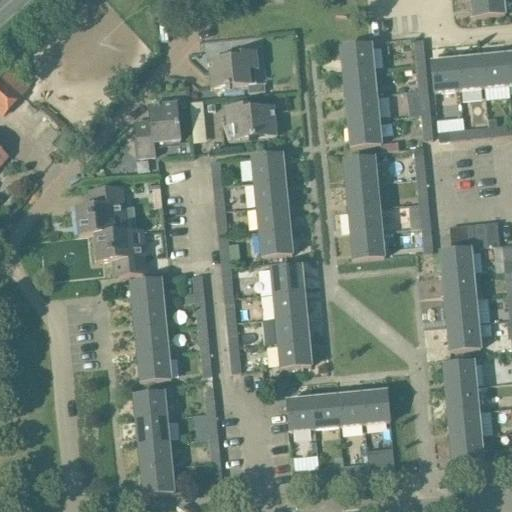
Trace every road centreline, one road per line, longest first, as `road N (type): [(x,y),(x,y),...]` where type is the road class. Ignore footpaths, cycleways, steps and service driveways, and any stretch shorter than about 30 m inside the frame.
road 1 (residential): [(72,511),(55,324),(9,257),(15,237),(184,43)]
road 2 (residential): [(262,511),(255,430),(221,384),(201,172)]
